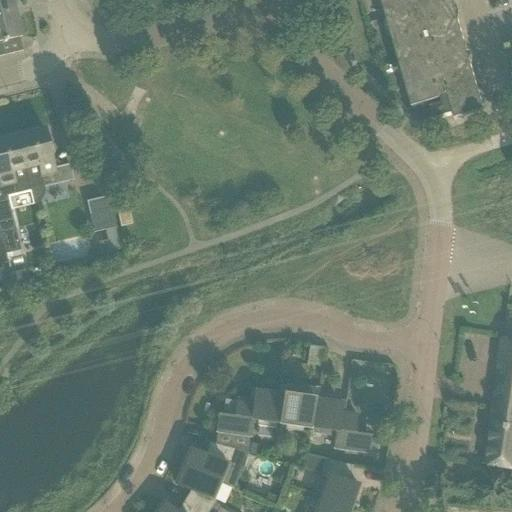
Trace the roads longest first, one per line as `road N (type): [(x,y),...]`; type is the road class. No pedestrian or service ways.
road 1 (unclassified): [(62,35),(127,45),(214,24),(274,33),(372,110),(428,170)]
road 2 (residential): [(116,511),(150,465),(177,382),(230,330),(266,320),(427,344)]
road 3 (residential): [(427,344),(439,210),(428,170)]
road 4 (residential): [(401,511),(427,344)]
